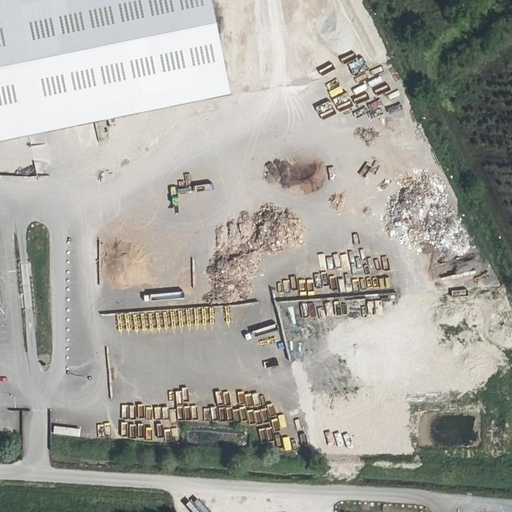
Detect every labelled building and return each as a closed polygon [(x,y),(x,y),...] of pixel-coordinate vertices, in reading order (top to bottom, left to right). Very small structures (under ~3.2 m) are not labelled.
[(193,113),(187,116),(194,127),(200,124),(193,113)] [(184,129),(165,133),(168,148),(182,145),(180,138),(186,137),(184,129)] [(174,151),(179,164),(197,157),(192,143),(174,151)] [(154,147),(144,157),(154,167),(164,158),(154,147)] [(269,260),(281,258),(279,246),(267,248),(269,260)] [(449,402),(450,391),(404,390),(404,401),(449,402)] [(99,439),(114,440),(115,424),(100,423),(99,439)] [(138,444),(160,444),(160,427),(137,427),(138,444)]
